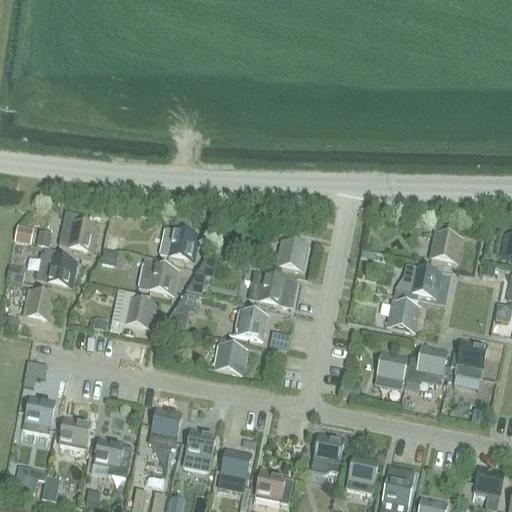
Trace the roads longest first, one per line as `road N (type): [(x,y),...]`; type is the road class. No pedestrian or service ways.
road 1 (tertiary): [(511,189),(99,173),(0,161)]
road 2 (residential): [(511,452),(63,363)]
